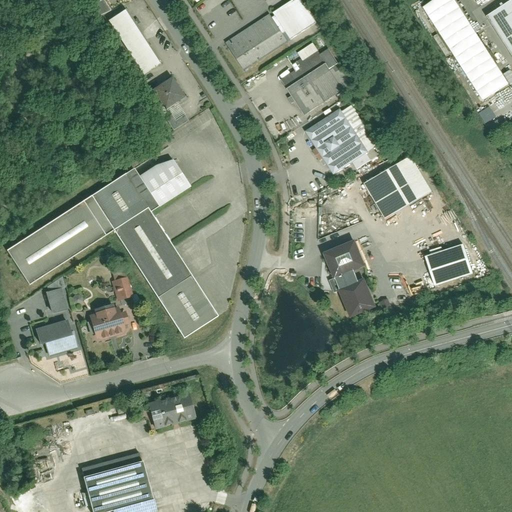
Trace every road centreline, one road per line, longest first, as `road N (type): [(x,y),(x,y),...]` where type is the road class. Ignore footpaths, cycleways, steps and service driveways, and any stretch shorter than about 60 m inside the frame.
road 1 (residential): [(238,347),(260,236),(256,170),(220,96),(156,0)]
road 2 (residential): [(278,446),(354,376),(501,329)]
road 3 (unclassified): [(238,347),(34,401),(0,389)]
